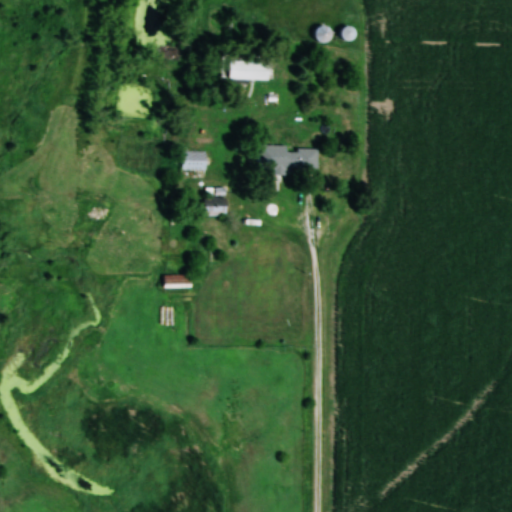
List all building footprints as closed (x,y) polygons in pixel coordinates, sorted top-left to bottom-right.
[(324,27),(311,27),(312,41),(325,41),(324,27)] [(265,61),(234,61),(234,80),(265,80),(265,61)] [(283,145),(255,145),(255,172),(315,172),(315,149),(283,149),(283,145)] [(204,151),(179,151),(179,170),(204,170),(204,151)] [(198,216),(222,216),(222,197),(198,197),(198,216)] [(159,274),(159,288),(188,288),(188,274),(159,274)]
